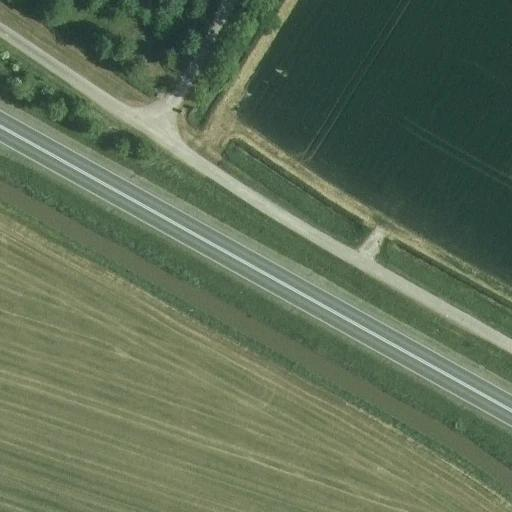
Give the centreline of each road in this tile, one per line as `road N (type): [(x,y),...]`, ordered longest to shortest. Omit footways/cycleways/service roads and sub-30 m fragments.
road 1 (unclassified): [(511,346),(392,280),(0,29)]
road 2 (trunk): [(511,413),(0,127)]
